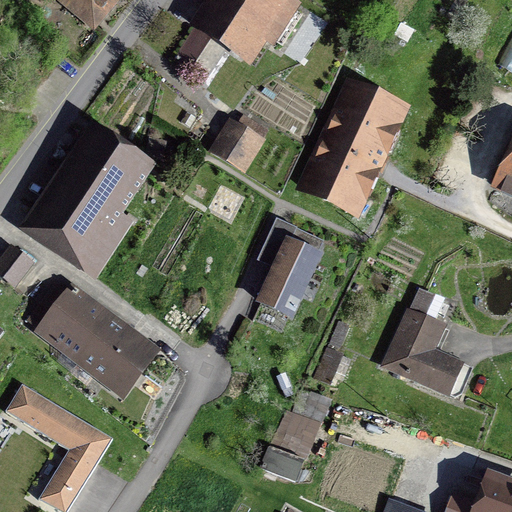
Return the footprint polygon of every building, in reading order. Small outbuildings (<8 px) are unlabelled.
[(65,0),(93,24),(113,0),(65,0)] [(222,0),(200,34),(194,30),(175,60),(188,70),(212,35),(244,55),(260,32),(282,46),(302,16),(277,0),(222,0)] [(368,176),(372,177),(385,149),(382,146),(388,131),(393,132),(402,112),(350,87),(329,133),(331,134),(326,144),(324,144),(303,190),(355,214),(364,193),(361,191),(368,176)] [(237,131),(220,159),(241,172),(259,144),(237,131)] [(61,193),(32,236),(94,278),(129,226),(109,213),(140,168),(98,138),(70,180),(72,181),(63,194),(61,193)] [(511,156),(500,183),(511,188),(511,156)] [(261,303),(289,317),(317,257),(289,244),(261,303)] [(0,261),(0,276),(14,288),(33,265),(11,248),(0,261)] [(80,360),(109,322),(72,293),(66,300),(53,290),(30,321),(80,360)] [(419,292),(385,365),(455,397),(461,395),(470,375),(430,357),(442,329),(433,325),(443,304),(442,302),(419,292)] [(110,322),(109,322),(80,360),(118,390),(132,372),(137,375),(153,355),(110,322)] [(315,377),(331,384),(342,357),(326,350),(315,377)] [(69,452),(38,501),(56,511),(68,511),(112,442),(22,386),(5,413),(69,452)] [(269,447),(261,469),(295,483),(329,400),(302,392),(292,415),(288,413),(269,447)] [(511,511),(511,489),(492,481),(481,507),(453,497),(446,511),(511,511)]
